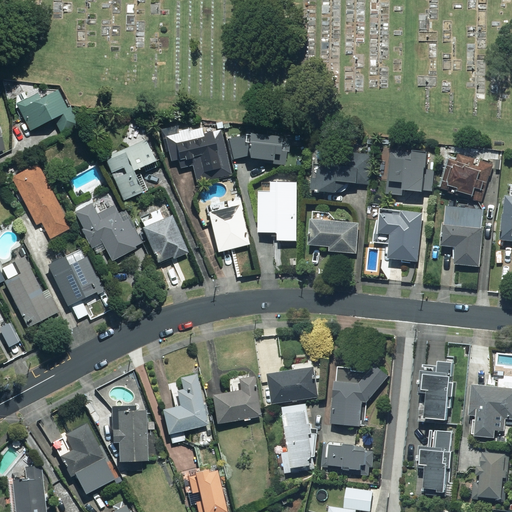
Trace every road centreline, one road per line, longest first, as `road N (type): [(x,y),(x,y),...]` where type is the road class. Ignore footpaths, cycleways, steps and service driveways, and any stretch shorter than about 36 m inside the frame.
road 1 (residential): [(511,322),(272,300),(209,307),(124,337),(0,405)]
road 2 (unknown): [(407,312),(388,479)]
